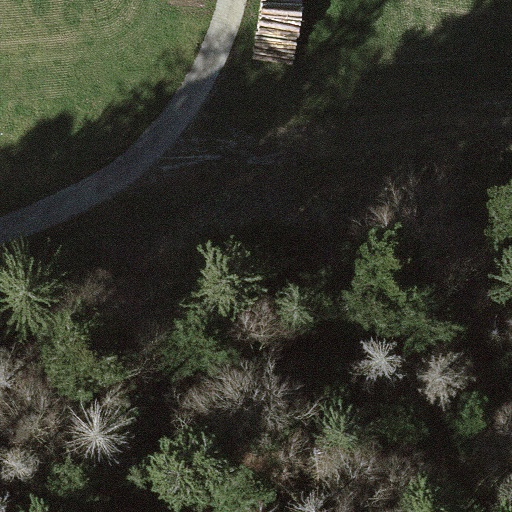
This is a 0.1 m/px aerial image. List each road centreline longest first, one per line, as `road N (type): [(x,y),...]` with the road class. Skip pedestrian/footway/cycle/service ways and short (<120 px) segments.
road 1 (track): [(140,158),(511,121)]
road 2 (track): [(140,158),(188,97),(230,0)]
road 3 (track): [(0,231),(140,158)]
